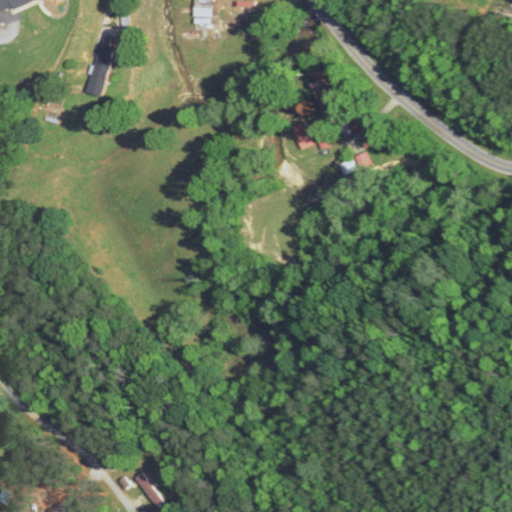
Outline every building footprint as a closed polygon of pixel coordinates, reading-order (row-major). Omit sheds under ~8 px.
[(0,0),(0,10),(27,0),(0,0)] [(214,0),(195,0),(196,25),(215,25),(214,0)] [(88,93),(107,96),(116,50),(125,51),(127,39),(105,35),(103,45),(97,44),(88,93)] [(316,86),(329,126),(348,119),(334,80),(316,86)] [(381,143),(376,133),(360,140),(365,151),(381,143)] [(339,166),(344,178),(368,167),(363,155),(339,166)] [(140,478),(161,508),(168,503),(147,474),(140,478)]
